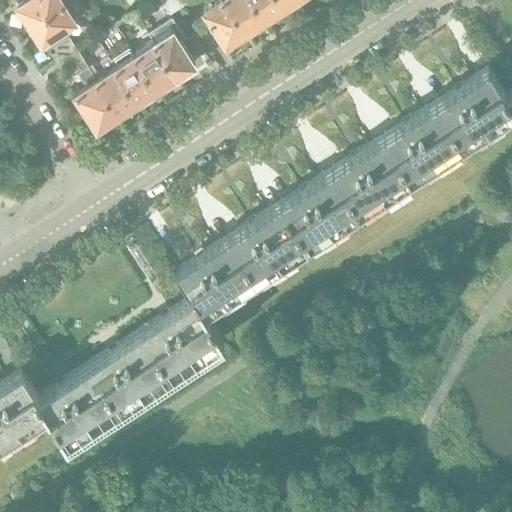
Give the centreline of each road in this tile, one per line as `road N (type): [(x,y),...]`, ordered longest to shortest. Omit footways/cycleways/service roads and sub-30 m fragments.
road 1 (residential): [(96,206),(418,0)]
road 2 (residential): [(96,206),(0,49)]
